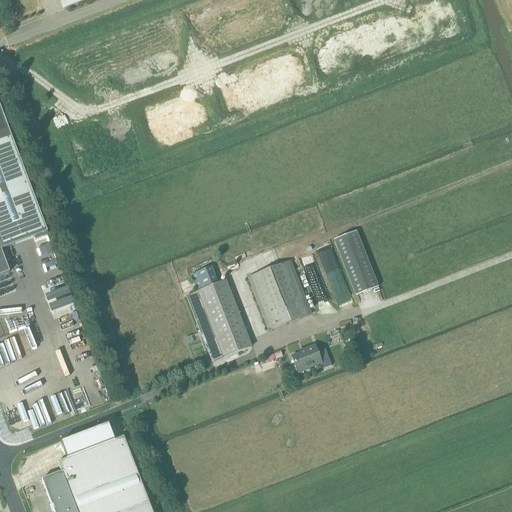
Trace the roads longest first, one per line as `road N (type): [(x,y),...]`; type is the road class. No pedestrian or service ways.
road 1 (track): [(342,324),(511,255)]
road 2 (unclassified): [(0,456),(144,401)]
